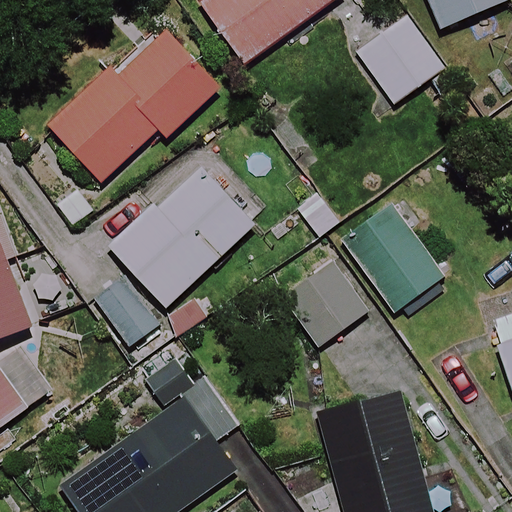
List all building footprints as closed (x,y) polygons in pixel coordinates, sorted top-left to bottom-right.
[(336,0),(199,0),(197,2),(242,67),(336,0)] [(504,5),(502,0),(427,0),(436,26),(504,5)] [(443,71),(406,19),(355,55),(391,107),(443,71)] [(219,92),(166,33),(118,75),(112,69),(46,128),(99,186),(159,132),(166,140),(219,92)] [(259,205),(211,154),(110,248),(132,272),(91,309),(126,347),(252,229),(243,219),(259,205)] [(439,279),(386,204),(336,240),(389,314),(439,279)] [(10,261),(0,236),(0,338),(29,327),(3,264),(10,261)] [(369,313),(334,261),(282,296),(317,348),(369,313)] [(511,316),(487,325),(511,396),(511,316)] [(238,425),(184,347),(137,379),(160,411),(52,486),(69,511),(178,511),(236,472),(215,441),(238,425)] [(0,427),(22,413),(0,379),(0,427)] [(427,511),(399,393),(315,413),(338,511),(427,511)]
